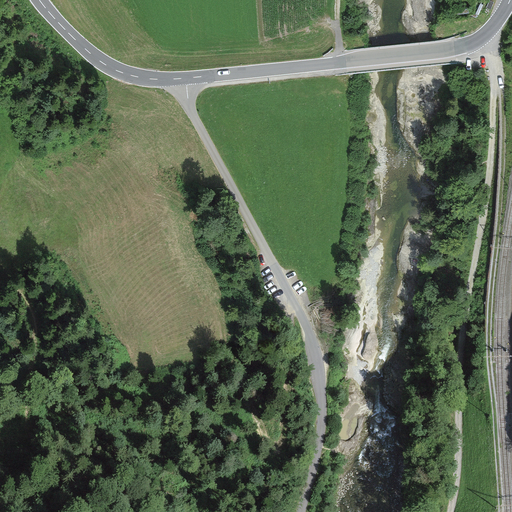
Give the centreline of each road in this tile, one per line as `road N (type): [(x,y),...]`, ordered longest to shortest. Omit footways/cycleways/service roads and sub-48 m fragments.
road 1 (tertiary): [(40,0),(106,64),(154,78),(448,51),(487,33),(510,0)]
road 2 (track): [(449,511),(460,345),(491,145),(491,56),(479,39)]
road 3 (track): [(185,78),(190,109),(312,340),(321,392),(304,511)]
road 4 (track): [(500,511),(488,323),(504,128),(493,74)]
road 5 (track): [(291,295),(285,434),(278,445),(231,359),(216,304)]
